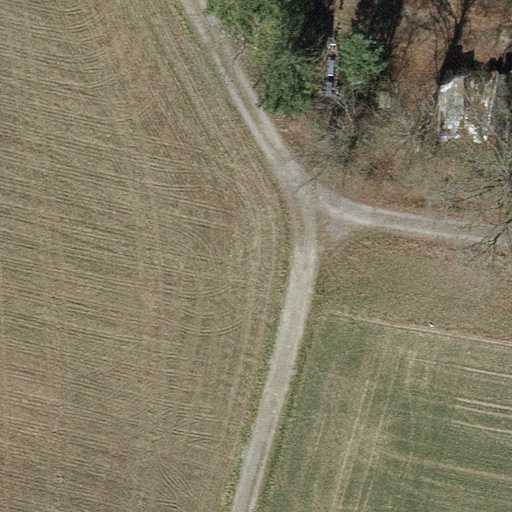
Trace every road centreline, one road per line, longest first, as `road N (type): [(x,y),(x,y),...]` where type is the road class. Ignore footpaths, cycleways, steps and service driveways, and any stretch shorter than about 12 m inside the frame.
road 1 (track): [(193,0),(257,141),(333,219),(511,248)]
road 2 (track): [(333,219),(244,511)]
